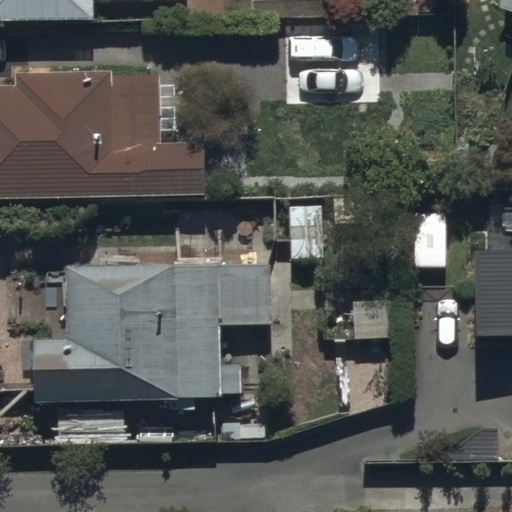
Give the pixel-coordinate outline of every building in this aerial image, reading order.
[(0,0),(0,21),(96,21),(96,0),(132,0),(0,0)] [(511,0),(501,0),(499,6),(511,10),(511,0)] [(379,20),(282,22),(284,109),(380,108),(379,20)] [(161,73),(20,73),(20,89),(0,88),(0,199),(209,198),(209,144),(161,144),(161,73)] [(438,308),(438,251),(404,252),(405,308),(438,308)] [(511,252),(479,253),(480,337),(511,336),(511,252)] [(275,262),(67,265),(68,338),(37,339),(38,398),(243,395),(242,364),(227,364),(227,329),(276,328),(275,262)]
